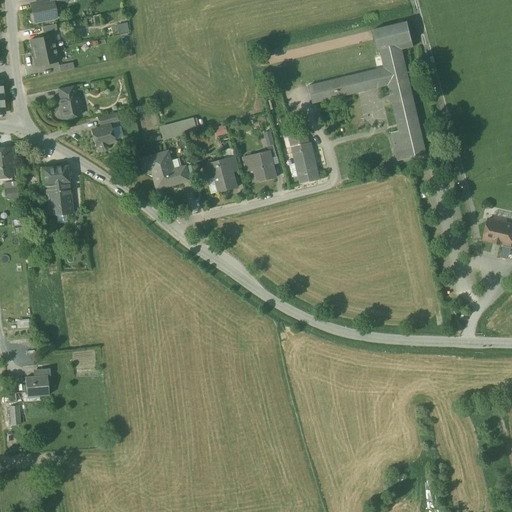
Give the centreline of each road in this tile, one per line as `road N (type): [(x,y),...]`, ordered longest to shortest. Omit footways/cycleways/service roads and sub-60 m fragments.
road 1 (residential): [(511,346),(385,342),(308,320),(183,241),(98,172),(23,131)]
road 2 (residential): [(23,131),(11,0)]
